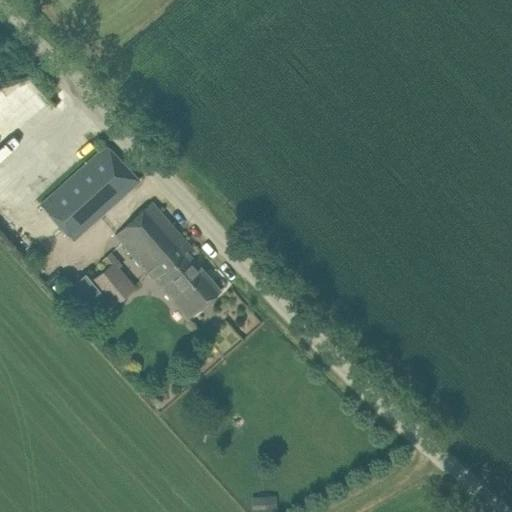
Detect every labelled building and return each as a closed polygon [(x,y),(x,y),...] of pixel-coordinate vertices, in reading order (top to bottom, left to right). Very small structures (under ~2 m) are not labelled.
[(22,138),(0,157),(0,191),(38,157),(22,138)] [(106,145),(41,205),(74,241),(139,181),(106,145)] [(29,207),(70,168),(61,160),(20,198),(29,207)] [(0,215),(29,243),(36,236),(0,201),(0,215)] [(114,234),(188,318),(220,290),(187,252),(191,248),(151,202),(114,234)] [(91,281),(114,306),(136,287),(120,269),(124,265),(112,252),(101,261),(107,267),(91,281)] [(254,507),(276,505),(275,494),(253,496),(254,507)]
